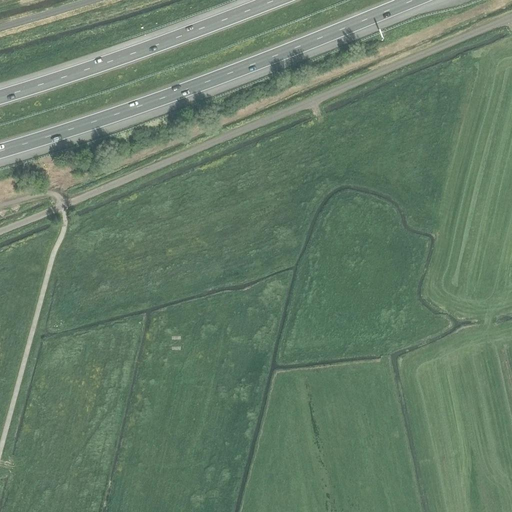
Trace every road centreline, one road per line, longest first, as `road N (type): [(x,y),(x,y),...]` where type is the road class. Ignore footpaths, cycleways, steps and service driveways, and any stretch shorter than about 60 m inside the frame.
road 1 (unclassified): [(0,232),(73,201),(85,182),(142,171),(511,16)]
road 2 (motorway): [(0,151),(185,90),(414,0)]
road 3 (motorway): [(275,0),(0,97)]
